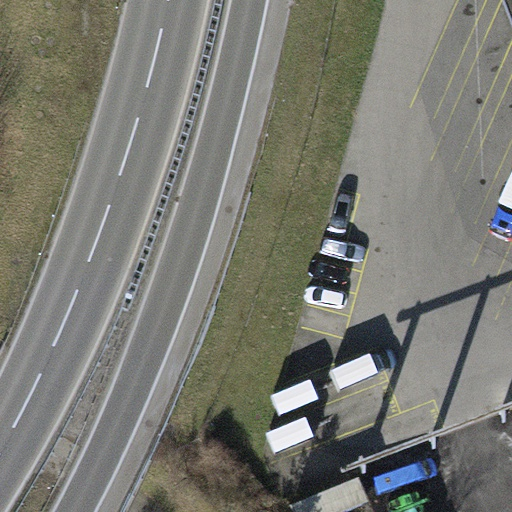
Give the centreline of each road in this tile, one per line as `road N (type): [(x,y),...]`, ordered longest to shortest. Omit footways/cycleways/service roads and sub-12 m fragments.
road 1 (trunk): [(83,511),(173,316),(260,0)]
road 2 (trunk): [(172,0),(84,286),(0,459)]
road 3 (unknown): [(511,346),(461,326),(435,243),(438,0)]
